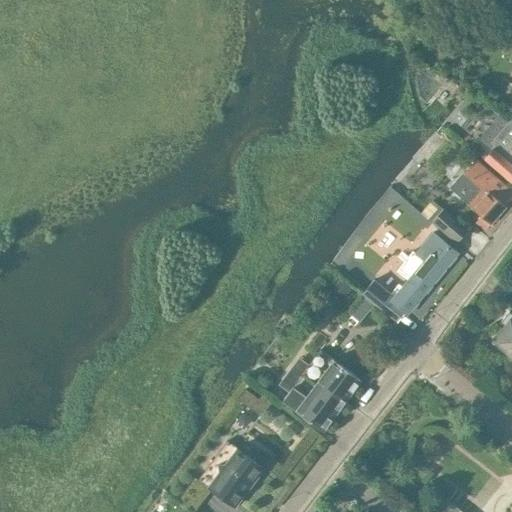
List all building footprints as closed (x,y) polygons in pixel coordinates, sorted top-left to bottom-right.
[(511,121),(511,120),(492,142),(511,159),(511,121)] [(479,136),(470,146),(484,157),(511,183),(511,182),(511,165),(492,148),(479,136)] [(484,231),(511,197),(511,190),(475,159),(454,182),(455,193),(481,217),(475,223),(484,231)] [(431,221),(455,243),(467,230),(443,207),(431,221)] [(362,295),(397,323),(405,314),(408,316),(459,253),(433,231),(414,254),(416,255),(400,274),(406,279),(393,295),(374,280),(362,295)] [(339,280),(333,287),(344,296),(350,289),(339,280)] [(511,313),(508,311),(500,321),(505,325),(493,341),(511,356),(511,313)] [(318,380),(334,359),(320,349),(293,386),(292,385),(280,401),(324,432),(347,401),(318,380)] [(318,380),(347,401),(362,380),(334,359),(318,380)] [(245,492),(250,486),(250,485),(263,468),(227,440),(198,479),(234,506),(245,492)]
